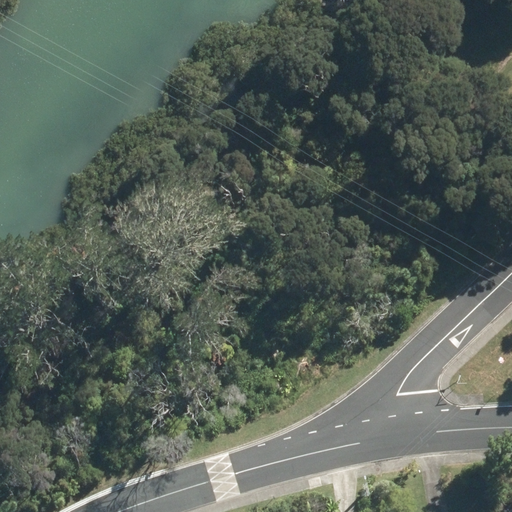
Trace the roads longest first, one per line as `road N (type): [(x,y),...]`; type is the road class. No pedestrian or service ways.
road 1 (tertiary): [(383,439),(218,478),(132,511)]
road 2 (tertiary): [(383,439),(414,367),(511,274)]
road 3 (residential): [(511,425),(383,439)]
